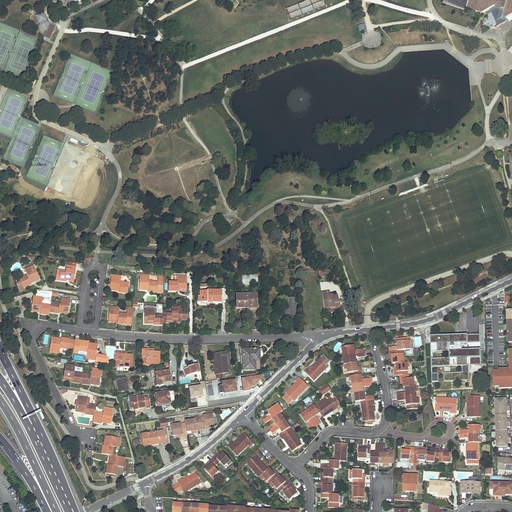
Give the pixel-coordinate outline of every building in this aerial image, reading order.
[(511,0),(444,0),(444,3),(466,11),(468,8),(482,13),(490,9),(492,13),(488,14),(491,22),(495,20),(496,23),(511,15),(511,0)] [(46,20),(42,12),(36,15),(39,23),(41,22),(39,27),(47,30),(44,37),(51,39),(56,27),(49,24),(49,23),(44,20),(46,20)] [(176,20),(181,28),(188,24),(183,16),(176,20)] [(357,25),(359,32),(366,31),(364,23),(357,25)] [(374,46),(376,45),(378,43),(379,40),(379,38),(378,35),(377,33),(375,31),(372,31),(369,31),(367,32),(365,34),(364,36),(363,38),(363,41),(365,43),(366,45),(369,46),(371,47),(374,46)] [(57,270),(56,280),(65,281),(65,278),(75,279),(76,266),(66,265),(65,271),(57,270)] [(31,283),(40,280),(34,266),(25,270),(27,275),(19,279),(20,282),(16,283),(19,291),(24,289),(23,287),(31,284),(31,283)] [(244,285),(250,285),(250,282),(258,282),(258,274),(245,274),(244,285)] [(112,275),(110,287),(119,289),(119,292),(128,293),(129,284),(120,283),(121,277),(112,275)] [(140,275),(139,287),(148,288),(148,291),(157,292),(158,282),(149,282),(150,275),(140,275)] [(168,282),(168,292),(177,291),(177,289),(187,288),(187,276),(177,276),(177,282),(168,282)] [(198,296),(198,302),(207,302),(207,301),(212,301),(212,302),(222,302),(221,291),(212,291),(212,290),(207,290),(207,291),(200,291),(200,296),(198,296)] [(330,291),(322,292),(324,309),(330,308),(335,307),(336,311),(340,311),(339,308),(340,307),(339,302),(338,296),(330,297),(330,291)] [(237,295),(237,308),(243,308),(248,308),(248,307),(256,306),(256,295),(244,295),(237,295)] [(33,297),(31,309),(41,310),(40,313),(49,314),(50,305),(42,304),(43,298),(33,297)] [(51,305),(50,312),(59,313),(59,310),(69,312),(70,299),(61,298),(60,304),(51,303),(51,305)] [(285,304),(285,317),(291,317),(291,318),(295,318),(295,298),(291,298),(291,303),(285,304)] [(109,307),(108,320),(118,321),(118,323),(127,324),(127,325),(132,325),(133,309),(128,308),(127,314),(119,314),(119,308),(109,307)] [(163,315),(163,322),(172,322),(172,319),(181,319),(181,313),(181,307),(172,307),(172,312),(163,313),(163,315)] [(144,309),(145,322),(154,322),(154,324),(154,325),(163,325),(163,322),(163,315),(155,315),(154,309),(144,309)] [(481,343),(480,335),(430,336),(431,352),(449,351),(450,358),(431,359),(431,367),(462,366),(462,373),(444,373),(444,382),(469,381),(469,366),(481,365),(481,350),(462,351),(462,343),(481,343)] [(51,340),(49,352),(59,354),(60,348),(68,349),(70,339),(61,338),(61,339),(60,341),(51,340)] [(389,348),(389,352),(403,350),(410,350),(409,346),(410,346),(410,341),(409,338),(404,338),(404,341),(397,342),(397,348),(396,348),(396,347),(389,348)] [(89,342),(75,340),(73,353),(86,355),(86,358),(96,360),(95,361),(101,362),(102,355),(96,354),(97,347),(88,345),(89,343),(89,342)] [(343,352),(344,356),(364,353),(364,349),(357,350),(357,351),(355,352),(354,346),(342,348),(342,352),(343,352)] [(242,369),(243,370),(255,369),(256,369),(260,369),(259,349),(242,349),(242,363),(242,369)] [(146,364),(159,364),(159,353),(153,352),(148,352),(148,350),(142,350),(142,357),(143,357),(146,358),(146,364)] [(393,364),(396,363),(406,362),(406,358),(404,358),(403,354),(403,350),(389,352),(390,358),(392,358),(393,360),(393,364)] [(511,389),(511,350),(509,350),(509,369),(498,369),(499,371),(493,371),(493,388),(499,388),(499,390),(511,389)] [(225,352),(215,354),(216,363),(216,365),(215,366),(216,374),(217,379),(223,378),(222,373),(228,372),(225,352)] [(119,367),(132,367),(132,355),(127,355),(121,355),(121,353),(115,353),(115,361),(116,361),(119,361),(119,367)] [(343,359),(344,364),(357,363),(356,357),(358,357),(358,358),(365,357),(364,353),(344,356),(344,359),(343,359)] [(330,361),(325,356),(322,359),(327,365),(330,361)] [(305,372),(314,381),(325,370),(324,369),(327,365),(322,359),(321,359),(316,364),(316,363),(310,369),(309,368),(305,372)] [(400,376),(407,375),(408,375),(408,371),(408,368),(410,367),(409,362),(406,362),(396,363),(396,367),(397,370),(394,370),(394,376),(400,376)] [(183,369),(186,376),(200,372),(197,363),(187,367),(187,368),(183,369)] [(354,372),(354,376),(362,375),(360,367),(358,367),(357,363),(344,364),(345,370),(347,370),(348,373),(354,372)] [(65,365),(63,377),(72,379),(72,382),(81,383),(83,374),(74,372),(75,366),(65,365)] [(83,374),(81,383),(90,385),(90,384),(91,381),(100,382),(102,371),(92,369),(91,375),(83,374)] [(155,373),(157,385),(163,384),(163,383),(170,381),(169,371),(155,373)] [(256,373),(249,374),(251,386),(254,386),(254,384),(256,384),(262,378),(261,376),(256,377),(256,373)] [(251,389),(251,386),(249,374),(247,374),(246,375),(246,379),(242,379),(244,392),(250,391),(251,389)] [(352,385),(371,382),(373,382),(372,378),(371,378),(364,379),(364,381),(362,381),(362,375),(354,376),(349,377),(349,381),(351,381),(352,385)] [(403,384),(404,388),(405,388),(417,387),(416,382),(414,382),(414,378),(410,379),(407,379),(407,375),(400,376),(400,382),(403,382),(403,384)] [(298,397),(309,386),(299,377),(295,381),(296,382),(291,388),(291,389),(287,394),(283,398),(286,401),(289,406),(294,401),(293,400),(297,396),(298,397)] [(117,391),(127,390),(125,378),(116,379),(116,380),(114,380),(117,391)] [(200,386),(189,388),(191,398),(202,396),(201,390),(205,389),(204,381),(200,382),(200,386)] [(218,386),(219,393),(224,393),(223,393),(236,391),(235,385),(234,381),(222,382),(222,386),(218,386)] [(350,389),(351,394),(354,393),(364,392),(363,386),(365,386),(365,387),(372,386),(371,382),(352,385),(353,389),(350,389)] [(331,390),(328,384),(318,390),(322,396),(331,390)] [(397,393),(397,397),(416,396),(416,392),(418,392),(418,387),(417,387),(405,388),(405,393),(397,393)] [(156,394),(158,406),(170,404),(170,403),(175,402),(173,391),(156,394)] [(354,393),(356,402),(360,402),(374,399),(373,396),(366,397),(366,398),(365,398),(364,392),(354,393)] [(130,398),(132,409),(150,406),(148,397),(144,398),(143,396),(130,398)] [(420,409),(419,399),(417,399),(416,396),(397,397),(398,401),(405,401),(405,399),(406,399),(407,405),(415,405),(415,406),(413,406),(413,409),(420,409)] [(467,417),(481,417),(480,402),(479,402),(479,396),(470,397),(470,403),(469,403),(469,412),(467,412),(467,417)] [(78,397),(76,409),(85,411),(85,413),(85,414),(94,415),(94,412),(95,405),(87,404),(87,398),(78,397)] [(207,397),(197,397),(197,407),(207,407),(207,397)] [(337,407),(341,405),(336,397),(332,399),(337,407)] [(320,413),(323,418),(326,416),(328,418),(334,414),(333,412),(332,410),(337,407),(332,399),(328,402),(327,400),(326,398),(315,405),(320,413)] [(456,413),(457,399),(442,398),(442,401),(436,401),(436,408),(442,409),(442,410),(451,410),(450,412),(456,413)] [(510,403),(506,403),(506,398),(495,398),(497,448),(508,447),(507,442),(511,442),(511,435),(507,435),(507,427),(511,426),(510,419),(507,419),(506,411),(510,411),(510,403)] [(363,417),(364,417),(365,422),(374,421),(373,414),(374,413),(373,405),(375,405),(374,399),(360,402),(363,417)] [(263,420),(265,423),(270,420),(281,413),(284,411),(279,404),(268,411),(270,414),(268,415),(269,416),(263,420)] [(318,425),(321,423),(316,416),(320,413),(315,405),(308,410),(318,425)] [(94,415),(93,422),(101,423),(101,422),(102,420),(112,422),(114,409),(104,408),(102,414),(94,412),(94,415)] [(214,424),(212,410),(205,411),(206,415),(203,416),(203,417),(199,417),(201,429),(205,428),(204,426),(209,425),(214,424)] [(314,427),(318,425),(308,410),(300,415),(309,428),(311,427),(313,426),(314,427)] [(270,420),(272,424),(268,427),(270,430),(286,420),(281,413),(270,420)] [(201,429),(199,417),(195,418),(195,419),(185,421),(185,423),(186,424),(187,431),(192,431),(196,430),(201,429)] [(270,430),(273,434),(280,429),(282,433),(291,427),(286,420),(270,430)] [(186,424),(181,425),(181,424),(175,425),(171,425),(173,436),(178,435),(183,434),(183,437),(188,436),(187,431),(186,424)] [(481,425),(468,425),(469,431),(466,431),(466,430),(460,430),(460,434),(479,434),(483,434),(482,430),(481,430),(481,425)] [(282,433),(279,435),(282,439),(284,438),(288,445),(289,445),(293,450),(300,446),(297,441),(299,440),(291,427),(282,433)] [(142,434),(143,446),(155,444),(165,443),(163,431),(142,434)] [(228,446),(237,456),(248,445),(250,447),(254,444),(245,434),(240,439),(239,438),(233,443),(232,442),(228,446)] [(478,443),(482,443),(482,438),(480,438),(479,434),(460,434),(460,438),(467,438),(467,437),(469,437),(469,443),(478,443)] [(103,445),(102,454),(110,455),(112,455),(115,456),(115,455),(112,454),(113,447),(119,448),(120,438),(108,436),(107,446),(104,445),(103,445)] [(340,461),(344,461),(345,457),(347,457),(347,444),(335,443),(335,455),(336,455),(336,461),(340,461)] [(468,460),(468,464),(475,464),(475,460),(477,460),(477,455),(478,455),(478,443),(469,443),(466,443),(466,454),(467,454),(467,460),(468,460)] [(380,445),(379,464),(383,464),(383,466),(388,466),(388,463),(394,463),(394,450),(389,450),(389,453),(388,453),(382,453),(382,452),(384,452),(384,444),(380,444),(380,445)] [(375,464),(379,464),(380,445),(376,445),(376,452),(377,452),(377,453),(371,453),(371,459),(370,465),(375,465),(375,464)] [(371,446),(365,446),(359,446),(358,459),(371,459),(371,453),(371,446)] [(402,459),(410,460),(410,457),(414,457),(414,455),(414,448),(408,447),(408,450),(405,450),(402,450),(402,459)] [(414,455),(418,455),(418,460),(426,461),(427,452),(427,451),(423,451),(421,451),(421,448),(414,448),(414,455)] [(435,457),(439,457),(440,450),(433,449),(433,452),(430,452),(427,452),(426,461),(426,462),(435,462),(435,457)] [(443,462),(451,463),(452,453),(448,453),(446,453),(446,450),(440,450),(439,457),(443,458),(443,462)] [(229,465),(232,462),(223,452),(221,455),(219,456),(217,454),(212,459),(217,464),(220,462),(224,466),(227,464),(229,465)] [(511,459),(510,459),(510,454),(503,454),(502,459),(499,459),(498,470),(511,471),(511,459)] [(108,464),(107,473),(116,475),(117,466),(123,467),(124,465),(124,461),(125,457),(115,456),(112,455),(111,465),(108,464)] [(258,478),(260,476),(268,469),(260,461),(259,462),(255,457),(248,463),(251,467),(250,468),(258,478)] [(205,469),(214,479),(217,475),(216,474),(219,471),(214,467),(217,464),(212,459),(208,463),(209,465),(207,466),(205,469)] [(334,469),(339,470),(340,461),(336,461),(330,461),(329,467),(328,467),(328,465),(321,465),(321,469),(325,469),(334,469)] [(270,484),(280,475),(276,471),(273,473),(272,471),(269,468),(268,469),(260,476),(263,480),(265,479),(270,484)] [(325,469),(324,473),(321,473),(321,475),(321,481),(333,482),(334,469),(325,469)] [(353,483),(365,483),(365,477),(363,477),(363,474),(363,471),(353,470),(353,479),(353,483)] [(179,483),(175,485),(178,490),(179,492),(182,490),(184,493),(197,485),(196,483),(201,480),(197,473),(191,477),(190,475),(183,480),(182,478),(177,481),(179,483)] [(279,488),(282,491),(282,490),(290,483),(286,478),(284,480),(283,478),(280,475),(270,484),(273,488),(275,486),(278,489),(279,488)] [(417,475),(404,475),(404,480),(406,480),(405,491),(411,491),(417,491),(417,475)] [(333,482),(321,481),(321,487),(320,490),(323,490),(323,494),(333,494),(333,482)] [(439,496),(451,496),(451,482),(430,481),(430,483),(430,488),(429,492),(440,492),(439,496)] [(284,494),(290,500),(297,494),(295,491),(293,489),(295,487),(291,482),(290,483),(282,490),(285,493),(284,494)] [(472,492),(480,492),(481,483),(461,482),(461,493),(472,494),(472,492)] [(352,500),(363,501),(364,493),(365,483),(353,483),(352,495),(351,495),(351,499),(352,499),(352,500)] [(511,483),(492,483),(491,493),(505,494),(511,494),(511,483)] [(330,497),(329,508),(339,509),(340,495),(333,494),(323,494),(321,494),(321,498),(328,498),(328,497),(330,497)] [(181,511),(182,504),(174,503),(173,511),(181,511)]
